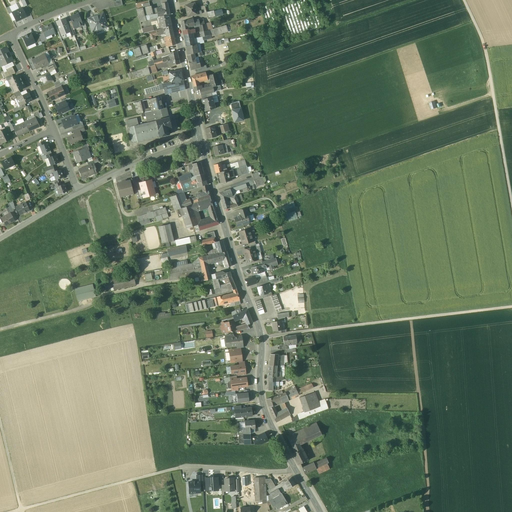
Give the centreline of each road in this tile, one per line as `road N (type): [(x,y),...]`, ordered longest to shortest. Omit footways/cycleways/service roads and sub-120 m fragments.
road 1 (secondary): [(320,511),(262,406),(259,330),(200,140)]
road 2 (track): [(21,509),(184,466),(294,468)]
road 3 (track): [(260,337),(511,306)]
road 4 (track): [(511,205),(483,43),(463,0)]
road 5 (secondary): [(200,140),(171,0)]
road 6 (residential): [(200,140),(78,192)]
